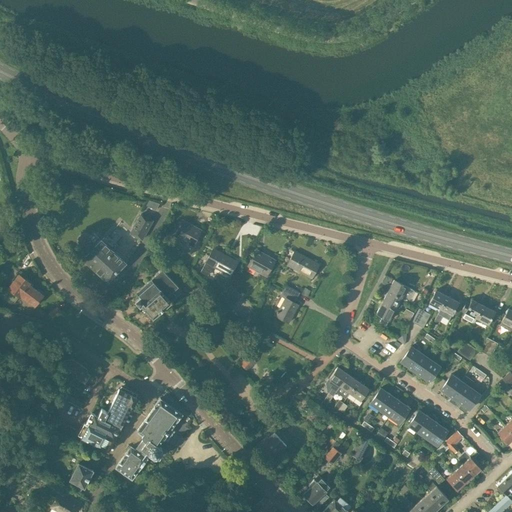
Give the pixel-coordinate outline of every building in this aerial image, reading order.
[(149,200),(147,205),(155,210),(159,203),(149,200)] [(131,233),(142,239),(152,220),(141,214),(131,233)] [(192,246),(201,230),(183,220),(173,236),(192,246)] [(101,239),(83,258),(108,281),(125,262),(113,250),(118,245),(108,236),(103,241),(101,239)] [(200,272),(207,275),(213,267),(230,276),(238,262),(213,249),(206,263),(205,262),(200,272)] [(266,276),(275,260),(256,249),(247,266),(266,276)] [(312,278),(319,264),(295,251),(287,265),(312,278)] [(153,318),(177,296),(173,291),(178,286),(162,269),(136,292),(140,296),(134,301),(140,307),(141,306),(153,318)] [(21,295),(29,284),(30,282),(19,274),(18,275),(17,274),(13,280),(14,281),(8,288),(6,286),(8,285),(0,279),(0,294),(2,292),(15,302),(20,296),(21,295)] [(408,302),(414,290),(407,286),(394,280),(388,292),(400,298),(401,298),(408,302)] [(43,295),(42,294),(43,292),(38,288),(36,290),(29,284),(21,295),(20,296),(35,306),(43,295)] [(231,285),(226,290),(237,301),(242,296),(231,285)] [(286,285),(283,290),(297,297),(300,292),(286,285)] [(216,287),(213,290),(217,295),(221,292),(216,287)] [(305,288),(301,294),(307,297),(310,291),(305,288)] [(226,290),(220,295),(231,306),(237,301),(226,290)] [(285,298),(276,315),(288,322),(298,305),(294,303),(297,297),(283,290),(280,295),(285,298)] [(440,309),(447,296),(436,290),(429,303),(440,309)] [(395,309),(400,298),(388,292),(382,303),(395,309)] [(219,298),(216,301),(226,311),(231,306),(220,295),(218,297),(219,298)] [(443,316),(449,319),(458,302),(447,296),(440,309),(438,313),(443,316)] [(474,323),(476,318),(483,305),(472,299),(469,304),(466,302),(462,310),(465,312),(462,317),(474,323)] [(386,326),(389,320),(395,309),(382,303),(376,313),(382,316),(378,322),(386,326)] [(483,305),(476,318),(488,324),(487,325),(492,327),(497,318),(492,315),(494,311),(483,305)] [(48,314),(53,319),(61,311),(57,306),(48,314)] [(406,308),(403,313),(411,317),(414,312),(406,308)] [(419,308),(412,322),(418,324),(424,311),(419,308)] [(501,321),(500,324),(511,330),(511,328),(511,310),(508,308),(501,321)] [(424,311),(418,324),(423,327),(430,314),(424,311)] [(403,313),(401,317),(409,321),(411,317),(403,313)] [(438,313),(434,321),(439,323),(443,316),(438,313)] [(486,337),(480,351),(485,354),(492,340),(486,337)] [(492,340),(485,354),(491,356),(498,343),(492,340)] [(464,341),(461,346),(473,354),(477,350),(464,341)] [(411,346),(401,361),(410,367),(420,353),(411,346)] [(461,346),(458,351),(470,360),(473,354),(461,346)] [(420,353),(410,367),(420,374),(430,359),(420,353)] [(240,364),(247,371),(256,361),(249,354),(240,364)] [(80,390),(90,375),(88,373),(87,368),(72,358),(63,359),(67,377),(71,381),(70,383),(80,390)] [(430,359),(420,374),(429,381),(439,366),(430,359)] [(330,379),(327,383),(328,389),(331,391),(329,393),(324,400),(328,402),(337,390),(348,374),(337,367),(329,379),(330,379)] [(506,375),(502,378),(507,384),(511,381),(511,379),(511,378),(507,373),(506,375)] [(347,397),(358,381),(348,374),(337,390),(347,397)] [(451,374),(441,389),(450,395),(460,381),(451,374)] [(359,406),(364,398),(362,397),(368,388),(358,381),(347,397),(359,406)] [(460,381),(450,395),(460,402),(470,387),(460,381)] [(470,387),(460,402),(469,409),(480,394),(470,387)] [(102,406),(98,414),(104,417),(121,425),(136,396),(119,388),(108,409),(102,406)] [(376,394),(370,402),(380,409),(390,394),(381,388),(376,394)] [(390,394),(380,409),(389,416),(400,401),(390,394)] [(305,396),(300,401),(307,409),(312,404),(305,396)] [(177,420),(182,414),(160,398),(155,404),(136,431),(142,435),(142,436),(142,437),(143,438),(135,449),(131,446),(116,468),(132,479),(147,458),(146,457),(149,454),(154,457),(158,457),(162,452),(161,448),(158,446),(164,438),(168,441),(175,430),(171,428),(177,420)] [(339,400),(334,407),(338,409),(343,402),(339,400)] [(400,401),(389,416),(399,423),(409,408),(400,401)] [(338,409),(336,413),(349,422),(352,418),(343,412),(347,405),(343,402),(338,409)] [(489,410),(485,405),(479,411),(483,416),(489,410)] [(419,410),(408,425),(418,431),(428,417),(419,410)] [(98,414),(95,412),(88,425),(115,439),(121,425),(104,417),(98,414)] [(368,413),(363,420),(364,421),(369,424),(374,417),(368,413)] [(428,417),(418,431),(427,438),(438,423),(428,417)] [(62,424),(51,419),(47,426),(74,440),(79,430),(63,423),(62,424)] [(332,443),(344,426),(336,420),(323,437),(332,443)] [(438,423),(427,438),(437,445),(447,430),(438,423)] [(108,452),(115,439),(88,425),(81,438),(108,452)] [(511,432),(505,425),(497,432),(508,444),(511,439),(511,432)] [(381,438),(385,431),(380,428),(376,434),(381,438)] [(286,445),(275,433),(269,438),(268,437),(258,446),(271,459),(286,445)] [(48,434),(45,442),(55,445),(57,436),(48,434)] [(453,434),(445,442),(450,448),(454,443),(458,439),(453,434)] [(333,464),(341,453),(336,449),(340,444),(336,440),(332,445),(333,446),(324,457),(333,464)] [(444,443),(435,451),(439,456),(442,453),(440,450),(446,445),(444,443)] [(365,450),(357,446),(352,456),(360,460),(365,450)] [(465,451),(457,458),(462,464),(473,476),(481,468),(465,451)] [(84,487),(93,470),(78,462),(69,479),(72,481),(69,486),(80,492),(83,487),(84,487)] [(436,480),(441,475),(430,463),(425,467),(436,480)] [(465,483),(473,476),(462,464),(454,472),(465,483)] [(511,471),(497,485),(506,494),(507,495),(511,490),(511,471)] [(454,472),(446,479),(457,490),(465,483),(454,472)] [(311,487),(303,494),(312,503),(313,502),(318,507),(329,497),(326,494),(327,492),(325,491),(324,489),(328,486),(320,478),(316,482),(316,481),(314,479),(308,484),(311,487)] [(431,491),(422,498),(434,511),(448,498),(436,485),(431,491)] [(74,511),(78,505),(57,494),(55,498),(52,496),(49,503),(52,504),(51,507),(52,507),(49,511),(74,511)] [(487,511),(501,511),(511,502),(511,500),(510,499),(506,495),(505,496),(487,511)] [(350,505),(340,496),(336,500),(334,499),(322,511),(346,511),(348,510),(347,509),(350,505)] [(264,497),(254,507),(258,511),(271,511),(276,508),(272,504),(273,504),(269,500),(268,501),(264,497)] [(422,498),(409,511),(432,511),(434,511),(422,498)]
